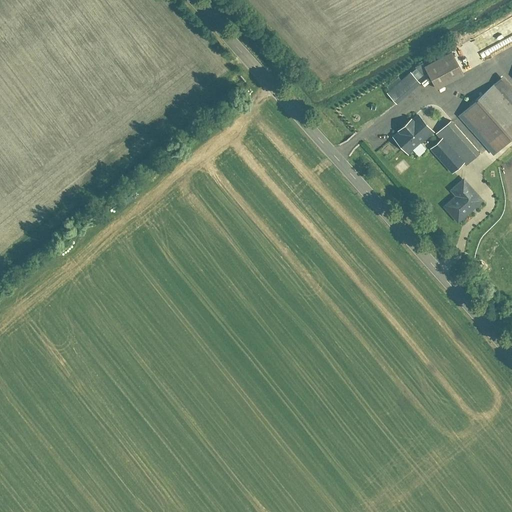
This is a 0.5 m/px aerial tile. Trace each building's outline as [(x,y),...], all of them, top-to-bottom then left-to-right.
[(429,69),(439,87),(465,74),(456,55),(429,69)] [(390,93),(398,102),(420,81),(412,73),(390,93)] [(511,89),(503,80),(466,115),(499,150),(511,138),(511,89)] [(413,161),(428,148),(452,175),(480,150),(439,105),(397,143),(413,161)] [(459,219),(482,200),(464,180),(454,189),(459,195),(447,206),(459,219)]
